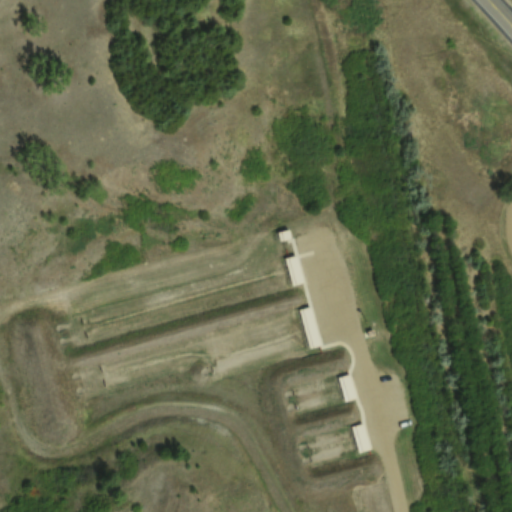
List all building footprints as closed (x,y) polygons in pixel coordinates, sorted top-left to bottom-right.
[(288,226),(277,229),(274,219),(286,216),(288,226)] [(282,246),(293,243),(300,270),(289,273),(282,246)] [(296,297),(307,294),(318,333),(307,336),(296,297)] [(336,364),(346,362),(352,386),(343,388),(336,364)] [(350,413),(359,411),(366,437),(357,439),(350,413)]
